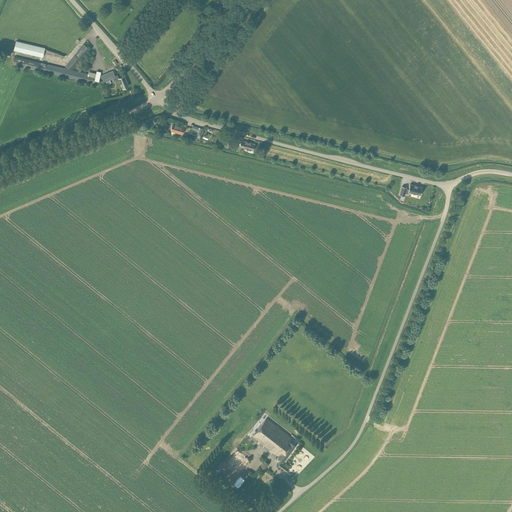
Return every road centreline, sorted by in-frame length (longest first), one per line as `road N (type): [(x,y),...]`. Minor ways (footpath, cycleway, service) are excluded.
road 1 (unclassified): [(289,503),(360,434),(447,210),(446,184)]
road 2 (unclassified): [(446,184),(218,127),(155,99)]
road 3 (secondary): [(0,170),(155,99)]
road 4 (secondary): [(155,99),(244,0)]
road 5 (unclassified): [(155,99),(71,0)]
